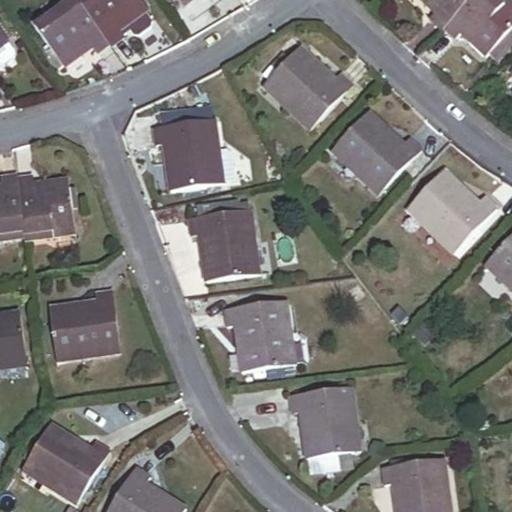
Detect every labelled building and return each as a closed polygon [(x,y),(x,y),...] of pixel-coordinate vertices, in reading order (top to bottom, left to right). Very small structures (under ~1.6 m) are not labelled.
[(74,0),(65,0),(48,13),(51,17),(34,29),(51,53),(64,70),(82,56),(82,53),(91,47),(98,56),(110,47),(74,0)] [(147,12),(138,0),(74,0),(110,47),(111,49),(124,39),(117,30),(128,22),(130,25),(144,14),(147,12)] [(175,0),(183,10),(195,0),(175,0)] [(443,30),(471,0),(427,0),(430,3),(428,6),(437,14),(429,23),(441,33),(443,30)] [(511,32),(511,7),(504,0),(471,0),(443,30),(456,42),(463,34),(471,41),(477,41),(491,55),(511,32)] [(155,28),(144,14),(130,25),(128,22),(117,30),(124,39),(131,34),(136,42),(152,30),(155,28)] [(0,50),(10,43),(0,30),(0,50)] [(511,32),(491,55),(488,58),(498,67),(511,52),(511,32)] [(0,50),(0,68),(5,69),(15,61),(17,54),(10,43),(0,50)] [(311,133),(352,88),(340,77),(336,82),(300,48),(265,86),(289,108),(287,110),(311,133)] [(64,70),(51,53),(45,57),(58,74),(64,70)] [(380,198),(421,153),(409,142),(405,146),(369,113),(336,150),(360,172),(356,176),(380,198)] [(215,123),(153,131),(155,148),(164,147),(169,193),(218,188),(214,155),(219,155),(215,123)] [(219,155),(214,155),(218,188),(237,184),(234,157),(228,153),(219,155)] [(454,256),(497,210),(485,199),(479,206),(444,173),(411,208),(434,229),(430,233),(454,256)] [(16,180),(16,177),(0,179),(0,182),(1,191),(0,191),(0,242),(23,240),(16,180)] [(74,231),(68,181),(45,184),(45,188),(35,189),(33,178),(16,180),(23,240),(24,243),(53,240),(52,234),(74,231)] [(240,203),(197,208),(198,220),(241,215),(240,207),(240,203)] [(250,205),(240,207),(241,215),(251,214),(250,205)] [(198,220),(189,222),(191,239),(200,238),(206,284),(254,278),(250,246),(255,245),(251,214),(241,215),(198,220)] [(511,292),(511,239),(489,264),(511,285),(509,289),(511,292)] [(366,299),(356,287),(348,294),(357,305),(366,299)] [(120,357),(111,294),(95,296),(96,305),(49,312),(55,360),(88,356),(89,361),(120,357)] [(285,305),(224,312),(226,329),(237,328),(243,374),(288,369),(284,336),(289,336),(285,305)] [(0,366),(26,363),(20,316),(0,318),(0,366)] [(438,333),(427,324),(413,339),(424,348),(438,333)] [(352,391),(290,400),(292,417),(301,415),(307,462),(352,456),(356,455),(351,424),(357,423),(352,391)] [(475,427),(477,438),(492,436),(490,425),(475,427)] [(75,508),(109,454),(96,446),(91,453),(51,428),(24,470),(51,487),(49,491),(75,508)] [(355,475),(352,456),(307,462),(310,481),(355,475)] [(444,463),(383,471),(385,488),(395,487),(397,511),(444,511),(443,496),(448,495),(444,463)] [(109,511),(184,511),(185,511),(145,487),(150,480),(135,471),(129,480),(109,511)] [(109,511),(129,480),(119,473),(94,511),(109,511)]
